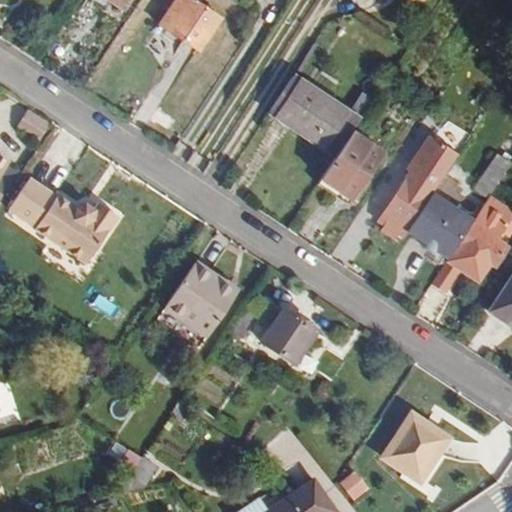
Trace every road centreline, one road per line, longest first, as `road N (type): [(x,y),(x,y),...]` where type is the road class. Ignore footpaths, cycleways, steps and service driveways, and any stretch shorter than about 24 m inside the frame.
road 1 (residential): [(0,65),(511,401)]
road 2 (unknown): [(204,199),(328,0)]
